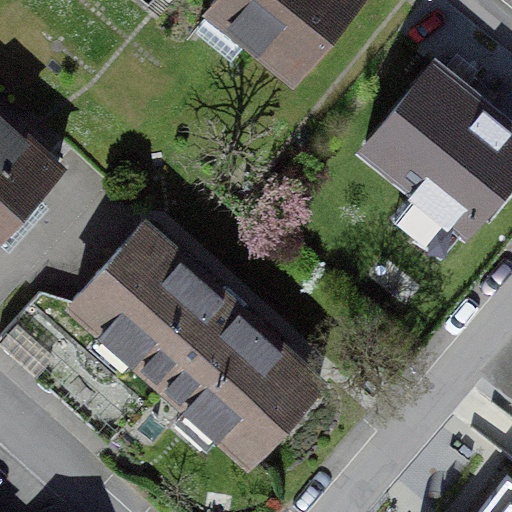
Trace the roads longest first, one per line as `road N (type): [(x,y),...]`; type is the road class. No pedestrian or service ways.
road 1 (residential): [(338,511),(511,308)]
road 2 (residential): [(119,511),(0,407)]
